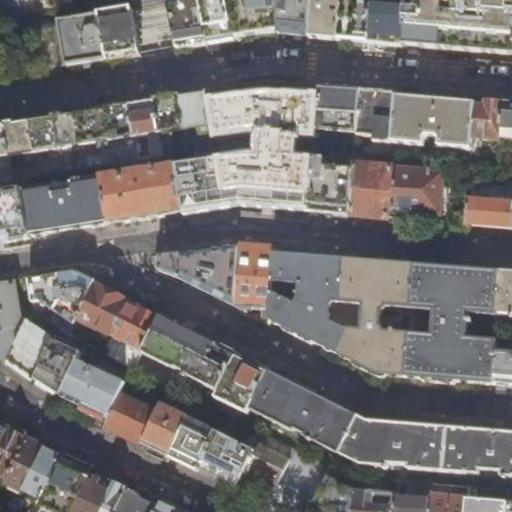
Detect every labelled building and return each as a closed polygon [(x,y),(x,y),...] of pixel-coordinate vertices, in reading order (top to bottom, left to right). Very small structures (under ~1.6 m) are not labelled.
[(228,0),(215,0),(197,3),(207,48),(207,49),(217,47),(237,44),(237,43),(228,0)] [(278,0),(228,0),(237,43),(267,38),(271,38),(276,37),(278,0)] [(312,0),(278,0),(276,37),(302,39),(310,40),(312,0)] [(312,0),(310,40),(310,42),(318,42),(339,44),(342,0),(312,0)] [(371,0),(342,0),(339,44),(361,45),(369,46),(371,0)] [(371,0),(369,46),(377,47),(403,48),(405,0),(371,0)] [(511,0),(405,0),(403,48),(412,49),(420,49),(511,55),(511,0)] [(197,3),(168,8),(178,52),(186,51),(207,48),(197,3)] [(168,8),(132,14),(140,58),(152,56),(166,54),(178,52),(168,8)] [(132,14),(100,19),(109,64),(116,63),(130,60),(140,58),(132,14)] [(109,64),(100,19),(58,26),(66,71),(80,69),(84,68),(99,66),(109,64)] [(310,211),(314,161),(314,159),(300,158),(302,138),(316,139),(316,130),(319,88),(271,84),(226,91),(217,93),(206,94),(206,97),(198,98),(189,100),(181,101),(186,131),(199,130),(200,136),(213,134),(214,140),(253,134),(259,134),(257,138),(258,151),(261,155),(254,154),(176,166),(183,212),(183,214),(202,211),(206,211),(209,210),(243,205),(251,206),(256,207),(260,207),(310,211)] [(358,134),(361,92),(349,91),(330,89),(319,88),(316,130),(358,134)] [(392,144),(396,98),(391,98),(385,97),(385,94),(373,93),(361,92),(358,134),(358,135),(374,136),(374,142),(392,144)] [(471,139),(475,107),(475,104),(433,101),(396,98),(392,144),(425,146),(425,139),(428,138),(436,138),(439,140),(435,140),(434,148),(470,151),(471,139)] [(186,131),(181,101),(176,102),(165,104),(156,105),(162,143),(174,141),(174,133),(186,131)] [(501,141),(504,105),(494,104),(485,103),(484,107),(482,107),(475,107),(471,139),(501,141)] [(511,103),(504,103),(504,105),(501,141),(500,149),(511,149),(511,103)] [(162,143),(156,105),(147,106),(137,108),(130,109),(136,140),(150,137),(154,160),(165,158),(162,143)] [(136,140),(130,109),(121,110),(111,112),(105,113),(110,144),(124,142),(125,149),(137,147),(136,140)] [(110,144),(105,113),(98,114),(87,116),(78,117),(85,155),(96,153),(96,146),(110,144)] [(85,155),(78,117),(70,118),(60,120),(53,121),(58,152),(71,150),(73,157),(85,155)] [(58,152),(53,121),(45,122),(37,123),(30,124),(36,156),(47,154),(48,161),(37,163),(40,178),(62,175),(58,152)] [(36,156),(30,124),(12,127),(6,128),(10,160),(23,158),(25,170),(12,172),(13,182),(40,178),(37,163),(36,156)] [(10,160),(6,128),(0,129),(0,184),(5,184),(3,170),(12,169),(10,160)] [(350,215),(355,164),(314,161),(310,211),(329,213),(350,215)] [(389,218),(394,168),(355,164),(350,215),(371,217),(380,218),(389,218)] [(183,212),(176,166),(101,179),(109,224),(150,217),(183,212)] [(442,216),(445,172),(394,168),(389,218),(403,220),(413,221),(413,214),(442,216)] [(109,224),(101,179),(75,183),(75,180),(61,183),(62,190),(58,191),(57,184),(53,184),(53,186),(23,191),(32,236),(72,230),(109,224)] [(32,236),(23,191),(2,194),(0,197),(0,241),(5,241),(32,237),(32,236)] [(511,228),(511,203),(470,199),(468,225),(504,228),(511,228)] [(234,307),(241,247),(231,249),(220,251),(209,252),(161,261),(160,268),(193,285),(199,288),(212,295),(223,301),(234,307)] [(256,248),(241,247),(234,307),(246,313),(253,309),(264,310),(264,316),(267,317),(270,317),(272,292),(273,282),(275,254),(275,249),(262,249),(258,248),(256,248)] [(319,257),(275,254),(273,282),(301,284),(299,297),(296,304),(272,292),(270,317),(270,320),(283,327),(295,333),(310,340),(322,347),(338,354),(346,336),(347,329),(331,321),(332,307),(336,303),(342,303),(344,259),(319,257)] [(371,262),(344,259),(342,303),(364,306),(362,330),(347,329),(346,336),(338,354),(361,366),(373,372),(382,377),(405,379),(409,334),(385,331),(380,326),(382,307),(410,309),(414,265),(371,262)] [(458,269),(414,265),(410,309),(433,311),(432,336),(409,334),(405,379),(447,382),(494,385),(495,352),(496,340),(466,338),(468,314),(497,316),(499,272),(458,269)] [(511,273),(499,272),(497,316),(511,317),(511,273)] [(78,318),(95,285),(96,282),(89,279),(78,274),(62,277),(66,297),(58,312),(75,323),(78,318)] [(66,297),(62,277),(45,279),(45,281),(36,282),(30,283),(34,303),(43,302),(58,312),(66,297)] [(9,360),(24,330),(21,308),(17,284),(0,286),(0,352),(2,354),(9,360)] [(112,336),(129,303),(124,300),(95,285),(78,318),(112,336)] [(144,353),(161,319),(141,309),(129,303),(112,336),(144,353)] [(203,337),(162,317),(161,319),(144,353),(178,371),(179,370),(183,372),(181,375),(189,379),(190,377),(219,392),(239,356),(203,337)] [(29,321),(24,330),(9,360),(19,369),(35,379),(55,340),(31,325),(32,323),(29,321)] [(83,354),(55,340),(35,379),(46,389),(63,395),(64,396),(82,359),(83,354)] [(511,353),(495,352),(494,385),(506,386),(511,386),(511,353)] [(270,373),(272,370),(269,369),(254,361),(240,354),(239,356),(219,392),(216,397),(249,416),(251,411),(270,373)] [(129,383),(82,359),(64,396),(84,406),(111,420),(129,383)] [(137,365),(135,371),(140,373),(142,374),(145,369),(137,365)] [(140,373),(135,371),(129,383),(111,420),(108,425),(125,434),(144,444),(160,412),(129,396),(140,373)] [(318,396),(270,373),(251,411),(293,434),(293,435),(301,439),(303,436),(306,438),(306,440),(340,457),(359,418),(360,418),(322,398),(318,396)] [(163,406),(160,412),(144,444),(146,445),(149,447),(170,457),(190,419),(163,406)] [(511,479),(511,433),(491,432),(395,424),(369,422),(360,418),(359,418),(340,457),(362,468),(390,470),(390,467),(391,467),(391,471),(401,471),(401,468),(409,468),(409,471),(481,477),(481,473),(485,473),(485,477),(494,478),(494,474),(502,474),(502,479),(511,479)] [(218,432),(190,419),(170,457),(184,465),(197,471),(218,432)] [(0,469),(12,475),(29,440),(29,439),(20,434),(0,424),(0,469)] [(254,451),(218,432),(197,471),(203,474),(237,491),(254,451)] [(334,469),(261,434),(258,440),(329,478),(334,469)] [(45,498),(63,461),(65,458),(40,446),(29,440),(12,475),(9,481),(45,498)] [(311,511),(324,488),(329,479),(329,478),(258,440),(254,451),(237,491),(253,498),(282,511),(311,511)] [(75,511),(93,475),(88,473),(63,461),(45,498),(41,506),(53,511),(75,511)] [(117,511),(128,491),(119,487),(93,475),(75,511),(117,511)] [(352,511),(355,492),(329,479),(324,488),(311,511),(352,511)] [(470,488),(469,501),(468,511),(507,511),(509,504),(509,497),(505,496),(504,504),(476,501),(477,489),(470,488)] [(157,511),(160,507),(152,503),(128,491),(117,511),(157,511)] [(393,495),(355,492),(352,511),(392,511),(393,499),(393,495)] [(431,498),(431,503),(430,511),(468,511),(469,501),(431,498)] [(430,511),(431,503),(393,499),(392,511),(430,511)] [(179,511),(162,503),(160,507),(157,511),(179,511)]
